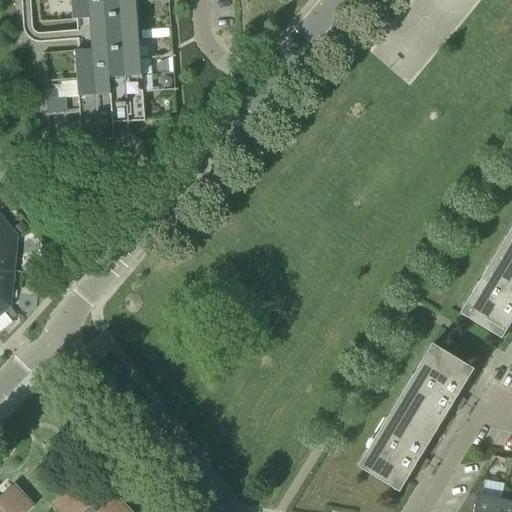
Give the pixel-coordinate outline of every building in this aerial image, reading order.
[(113,124),(145,122),(141,77),(136,0),(71,0),(73,21),(77,21),(80,51),(76,51),(82,143),(114,140),(113,124)] [(57,91),(52,87),(46,87),(47,98),(57,97),(57,91)] [(47,99),(48,112),(57,111),(62,111),(61,98),(56,99),(47,99)] [(21,223),(19,224),(13,230),(18,236),(25,231),(26,230),(21,223)] [(0,270),(15,272),(18,238),(8,225),(0,231),(0,270)] [(511,229),(498,252),(511,260),(511,229)] [(511,260),(498,252),(460,314),(502,340),(511,323),(511,260)] [(11,308),(15,272),(0,270),(0,316),(4,313),(11,308)] [(18,316),(11,308),(4,313),(11,321),(18,316)] [(395,406),(437,432),(453,406),(460,410),(466,401),(459,397),(474,370),(433,345),(395,406)] [(421,458),(437,432),(395,406),(358,468),(400,493),(416,467),(423,472),(429,462),(421,458)] [(130,511),(115,496),(97,511),(95,511),(73,487),(51,508),(55,511),(29,511),(34,507),(14,485),(0,498),(0,511),(130,511)] [(501,511),(503,502),(477,497),(477,498),(468,496),(458,511),(501,511)] [(511,511),(511,503),(503,502),(501,511),(511,511)]
